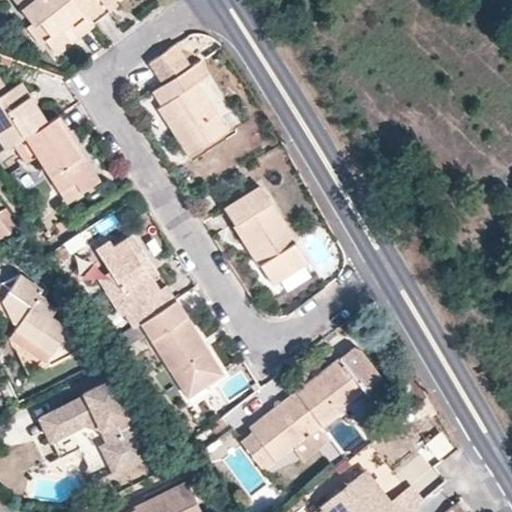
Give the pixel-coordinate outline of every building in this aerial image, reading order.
[(14,0),(33,23),(38,19),(51,36),(46,39),(56,52),(72,39),(68,35),(75,30),(78,34),(92,23),(73,0),(14,0)] [(73,0),(92,23),(110,10),(106,4),(111,0),(73,0)] [(164,83),(152,90),(161,104),(158,106),(188,153),(225,129),(195,83),(198,81),(208,74),(199,60),(190,65),(175,41),(149,61),(164,83)] [(0,79),(0,151),(13,143),(45,122),(18,81),(6,89),(0,79)] [(45,122),(13,143),(24,161),(34,154),(59,190),(73,180),(81,192),(101,178),(82,150),(77,153),(65,134),(70,131),(59,113),(45,122)] [(259,183),(224,205),(253,251),(258,248),(264,259),(260,262),(271,280),(306,258),(259,183)] [(207,192),(198,199),(206,212),(216,205),(207,192)] [(0,235),(10,231),(0,218),(0,235)] [(108,237),(94,246),(132,304),(122,311),(132,326),(140,321),(166,302),(157,286),(144,267),(151,262),(131,232),(112,244),(108,237)] [(92,249),(75,256),(80,270),(98,263),(92,249)] [(0,283),(0,295),(2,297),(0,300),(0,310),(16,323),(8,336),(41,359),(48,362),(76,349),(81,338),(50,315),(55,308),(34,296),(39,288),(19,274),(7,289),(0,283)] [(174,297),(166,302),(140,321),(149,337),(151,336),(191,400),(208,389),(205,384),(222,373),(205,347),(201,350),(196,343),(201,340),(174,297)] [(344,350),(292,390),(320,425),(364,391),(379,408),(392,399),(395,394),(392,386),(368,357),(360,347),(357,346),(352,346),(344,350)] [(81,395),(54,408),(65,432),(51,439),(58,455),(77,446),(81,452),(99,443),(113,470),(146,453),(115,391),(98,384),(79,392),(81,395)] [(264,468),(320,425),(292,390),(248,424),(252,429),(239,437),(264,468)] [(363,467),(319,503),(325,511),(399,511),(384,494),(374,502),(368,494),(378,485),(363,467)] [(443,511),(461,498),(445,478),(425,494),(439,511),(443,511)] [(202,511),(187,481),(123,511),(202,511)]
